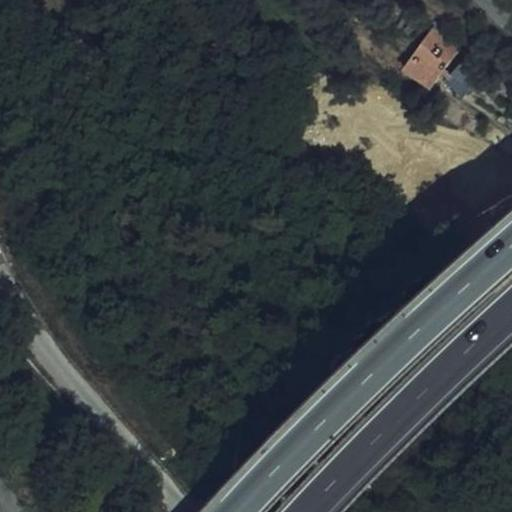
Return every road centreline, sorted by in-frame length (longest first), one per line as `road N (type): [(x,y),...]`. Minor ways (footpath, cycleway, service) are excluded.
road 1 (motorway): [(511,244),(236,511)]
road 2 (unclassified): [(187,511),(18,326),(0,289)]
road 3 (motorway): [(307,511),(511,309)]
